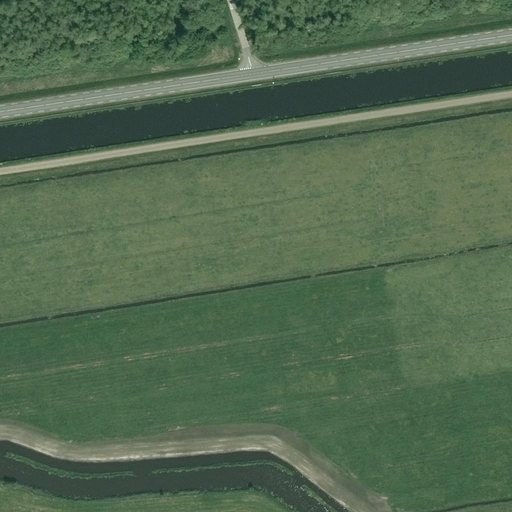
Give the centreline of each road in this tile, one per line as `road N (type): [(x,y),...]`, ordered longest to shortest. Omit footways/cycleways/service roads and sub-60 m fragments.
road 1 (unclassified): [(0,171),(511,94)]
road 2 (primary): [(511,35),(250,74)]
road 3 (primary): [(250,74),(0,111)]
